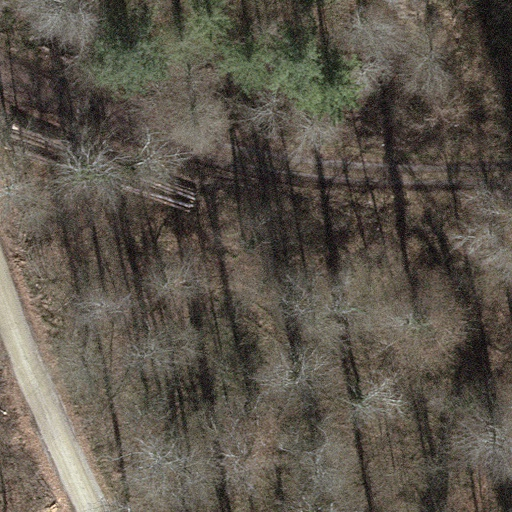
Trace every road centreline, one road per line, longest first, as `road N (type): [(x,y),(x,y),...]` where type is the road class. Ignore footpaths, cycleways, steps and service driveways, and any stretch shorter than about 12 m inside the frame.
road 1 (track): [(511,177),(360,177),(181,133),(0,60)]
road 2 (track): [(106,511),(0,257)]
